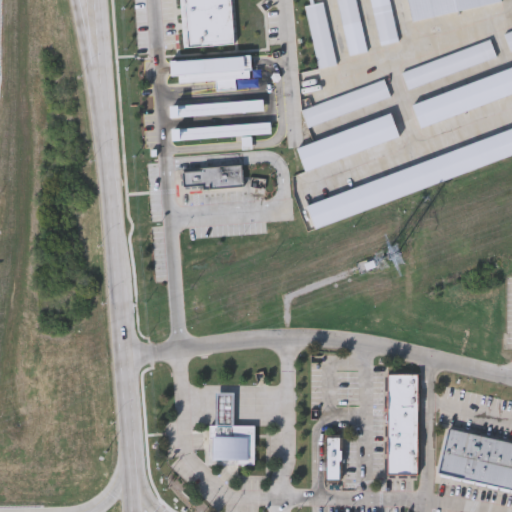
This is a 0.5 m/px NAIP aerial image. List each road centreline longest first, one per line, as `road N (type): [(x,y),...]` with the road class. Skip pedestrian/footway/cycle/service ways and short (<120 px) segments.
road 1 (motorway): [(115,235),(77,0)]
road 2 (secondary): [(115,235),(101,0)]
road 3 (secondary): [(131,490),(120,324)]
